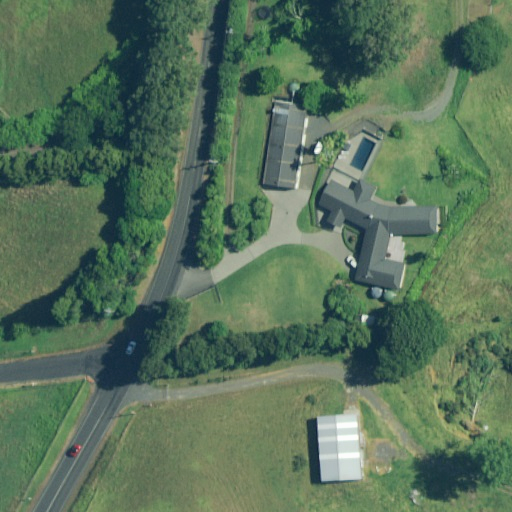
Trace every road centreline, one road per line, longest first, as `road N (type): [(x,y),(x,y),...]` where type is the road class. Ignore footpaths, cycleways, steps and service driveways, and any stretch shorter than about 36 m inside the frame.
road 1 (tertiary): [(215,0),(190,159),(129,365)]
road 2 (tertiary): [(129,365),(46,511)]
road 3 (residential): [(0,373),(108,359),(129,365)]
